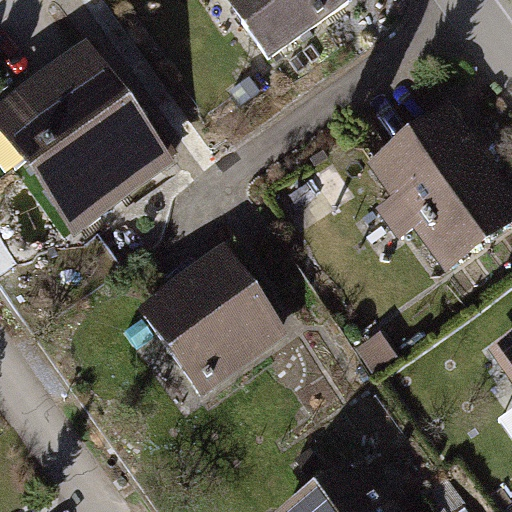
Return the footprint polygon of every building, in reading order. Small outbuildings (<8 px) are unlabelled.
[(356,13),(346,0),(217,0),(276,75),(356,13)] [(176,181),(86,55),(0,115),(0,137),(79,249),(176,181)] [(511,241),(511,208),(450,125),(371,183),(449,288),(511,241)] [(293,351),(230,260),(140,322),(202,413),(293,351)] [(511,350),(493,364),(511,391),(511,350)] [(396,511),(365,466),(298,511),(396,511)]
